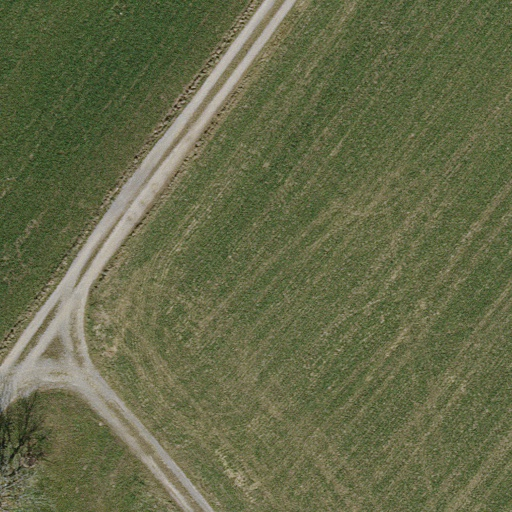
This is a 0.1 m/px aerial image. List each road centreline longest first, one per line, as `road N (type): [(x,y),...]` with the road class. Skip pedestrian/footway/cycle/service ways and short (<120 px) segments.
road 1 (track): [(286,0),(0,395)]
road 2 (track): [(42,337),(200,511)]
